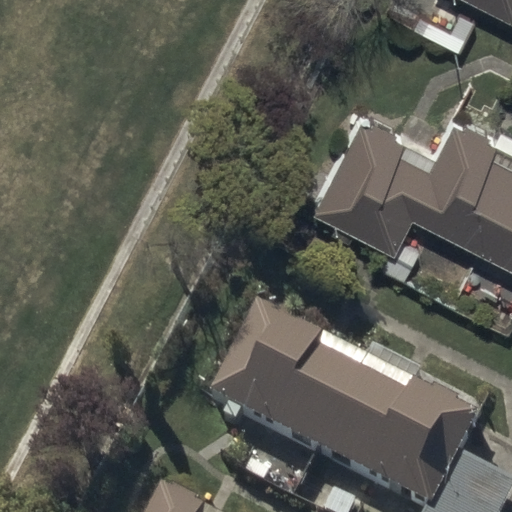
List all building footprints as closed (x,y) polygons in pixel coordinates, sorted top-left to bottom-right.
[(511,12),(511,0),(482,0),(511,14),(511,12)] [(408,211),(511,262),(511,140),(451,110),(431,151),(357,114),(311,206),(391,245),(408,211)] [(204,401),(428,511),(434,511),(450,482),(484,414),(414,379),(408,392),(321,349),(327,336),(254,300),(204,401)] [(499,511),(511,488),(511,485),(464,460),(436,511),(499,511)] [(200,511),(158,491),(147,511),(200,511)]
